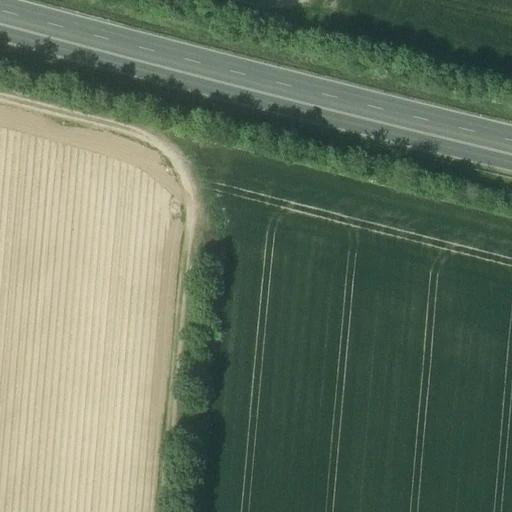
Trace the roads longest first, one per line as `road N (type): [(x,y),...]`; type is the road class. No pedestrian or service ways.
road 1 (trunk): [(0,16),(511,147)]
road 2 (track): [(176,494),(188,189),(181,170),(172,155),(98,122),(0,97)]
